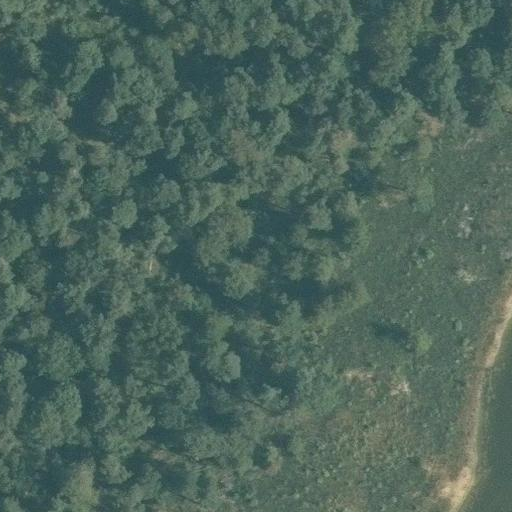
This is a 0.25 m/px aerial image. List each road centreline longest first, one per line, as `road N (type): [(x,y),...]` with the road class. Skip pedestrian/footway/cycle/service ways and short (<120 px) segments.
road 1 (track): [(41,251),(101,511)]
road 2 (track): [(0,72),(41,251)]
